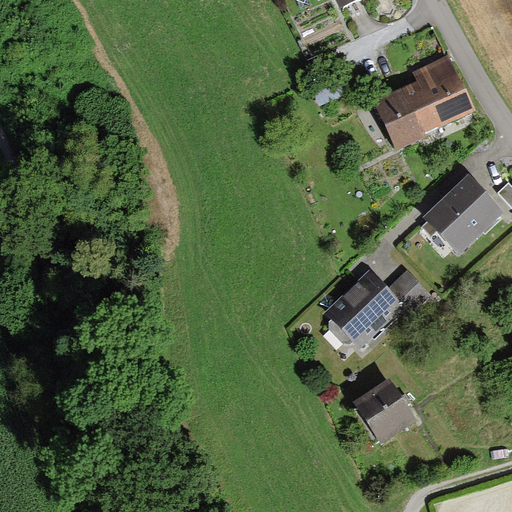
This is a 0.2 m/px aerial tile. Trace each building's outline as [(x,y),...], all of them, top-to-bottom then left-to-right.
[(393,0),(325,0),(340,30),(395,3),(393,0)] [(34,47),(14,55),(22,74),(42,65),(34,47)] [(397,163),(477,129),(454,76),(374,110),(397,163)] [(466,187),(419,229),(455,268),(501,225),(466,187)] [(511,195),(507,190),(497,201),(511,215),(511,195)] [(371,276),(323,317),(357,356),(401,318),(406,324),(431,302),(408,275),(387,294),(371,276)] [(393,390),(351,416),(378,460),(421,433),(393,390)]
